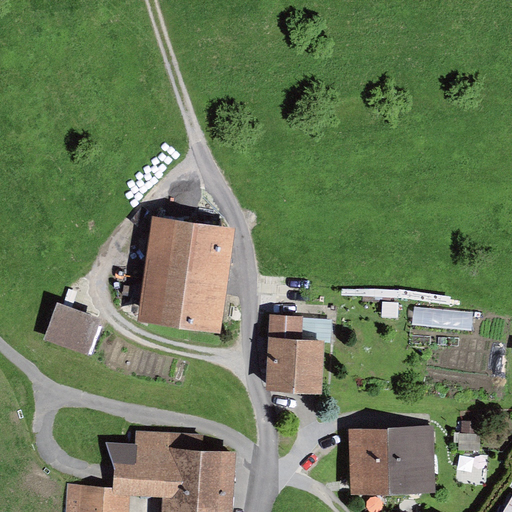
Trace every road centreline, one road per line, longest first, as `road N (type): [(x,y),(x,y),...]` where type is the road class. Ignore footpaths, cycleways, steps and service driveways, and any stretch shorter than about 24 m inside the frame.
road 1 (track): [(261,457),(168,419),(63,398),(0,348)]
road 2 (track): [(246,358),(173,348),(113,318),(95,294),(106,264)]
road 3 (track): [(152,0),(209,171)]
